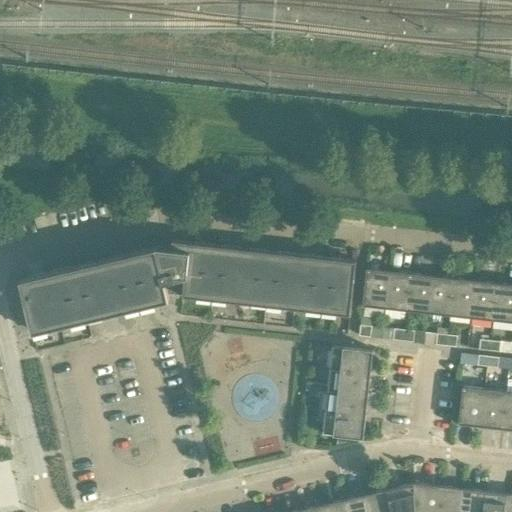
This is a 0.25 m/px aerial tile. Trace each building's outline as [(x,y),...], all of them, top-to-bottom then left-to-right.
[(172,239),(172,247),(157,245),(20,278),(33,331),(170,298),(168,293),(350,314),(356,260),(172,239)] [(363,305),(386,307),(390,270),(367,267),(363,305)] [(386,307),(407,310),(411,272),(390,270),(386,307)] [(407,310),(428,312),(432,275),(411,272),(407,310)] [(428,312),(450,314),(454,277),(432,275),(428,312)] [(450,314),(471,317),(475,280),(454,277),(450,314)] [(471,317),(493,319),(497,282),(475,280),(471,317)] [(493,319),(511,321),(511,283),(497,282),(493,319)] [(360,335),(371,336),(373,326),(361,324),(360,335)] [(394,339),(404,340),(405,329),(395,328),(394,339)] [(405,329),(404,340),(414,341),(415,330),(405,329)] [(436,344),(446,345),(447,334),(437,333),(436,344)] [(447,334),(446,345),(456,346),(458,335),(447,334)] [(479,349),(489,350),(490,340),(480,339),(479,349)] [(490,340),(489,350),(499,351),(501,341),(490,340)] [(333,344),(329,384),(328,388),(369,393),(374,349),(333,344)] [(478,365),(488,366),(489,356),(479,355),(478,365)] [(489,356),(488,366),(498,367),(499,357),(489,356)] [(306,390),(317,391),(318,383),(307,382),(306,390)] [(328,392),(328,388),(329,384),(318,383),(317,391),(328,392)] [(459,423),(481,425),(485,388),(463,386),(459,423)] [(328,388),(328,392),(323,432),(364,437),(369,393),(328,388)] [(481,425),(503,428),(507,391),(485,388),(481,425)] [(503,428),(511,428),(511,391),(507,391),(503,428)] [(416,511),(414,482),(387,489),(392,511),(416,511)] [(439,511),(442,485),(414,482),(416,511),(439,511)] [(461,511),(464,488),(442,485),(439,511),(461,511)] [(483,511),(485,490),(464,488),(461,511),(483,511)] [(392,511),(387,489),(366,494),(370,511),(392,511)] [(504,511),(507,493),(485,490),(483,511),(504,511)] [(370,511),(366,494),(345,499),(348,511),(370,511)] [(348,511),(345,499),(324,504),(325,511),(348,511)]
